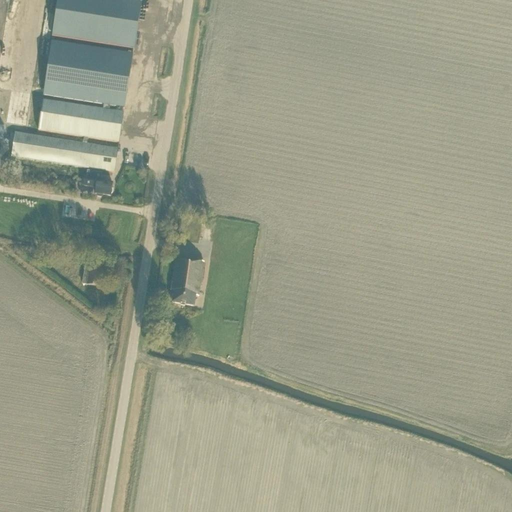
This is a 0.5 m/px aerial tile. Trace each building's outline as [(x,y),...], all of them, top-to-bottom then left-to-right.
[(58,0),(52,37),(134,50),(141,4),(113,0),(58,0)] [(84,138),(83,144),(16,133),(12,157),(115,174),(118,149),(87,145),(88,139),(119,144),(124,114),(123,114),(124,109),(125,109),(133,56),(52,43),(44,96),(94,104),(93,109),(43,101),(38,131),(84,138)] [(96,189),(95,195),(111,197),(113,184),(101,182),(102,174),(88,172),(86,180),(84,179),(83,187),(96,189)] [(195,307),(196,297),(199,298),(204,263),(176,259),(171,292),(174,292),(172,304),(195,307)] [(83,285),(99,289),(103,269),(86,266),(83,285)]
